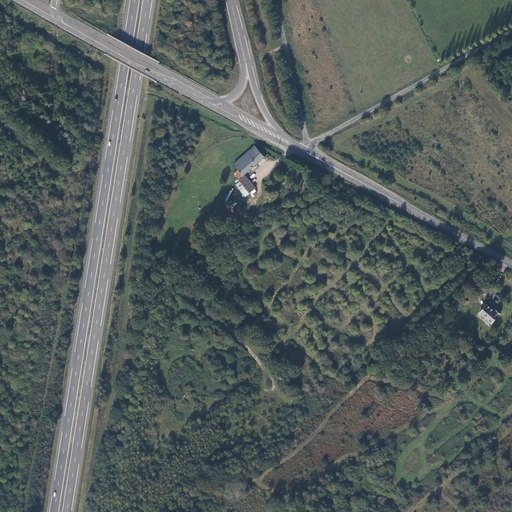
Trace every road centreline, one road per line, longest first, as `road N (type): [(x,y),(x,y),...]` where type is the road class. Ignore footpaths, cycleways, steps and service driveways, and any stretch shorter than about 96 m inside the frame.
road 1 (trunk): [(66,511),(147,0)]
road 2 (trunk): [(134,0),(53,511)]
road 3 (unclassified): [(307,143),(511,31)]
road 4 (tertiary): [(344,172),(511,264)]
road 5 (tertiary): [(221,101),(54,11)]
road 6 (tertiary): [(58,23),(203,102)]
road 7 (unclassified): [(307,143),(274,0)]
